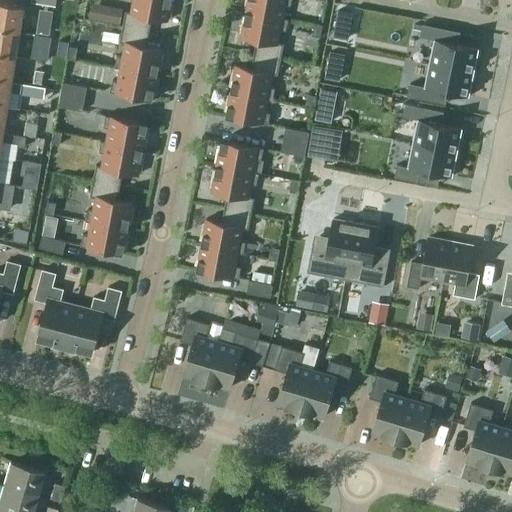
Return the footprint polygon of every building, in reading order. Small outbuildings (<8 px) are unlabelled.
[(169,21),(172,0),(134,0),(132,12),(127,11),(124,27),(150,32),(153,18),(169,21)] [(248,0),(247,11),(284,18),(287,5),(292,6),(293,0),(248,0)] [(0,27),(21,32),(26,6),(0,1),(0,27)] [(124,9),(109,6),(106,21),(121,24),(124,9)] [(289,19),(284,18),(247,11),(242,37),(257,40),(255,54),(282,59),(285,44),(279,43),(282,30),(287,31),(289,19)] [(323,25),(315,24),(313,36),(321,37),(323,25)] [(423,24),(421,36),(430,38),(433,26),(423,24)] [(0,27),(0,53),(17,57),(19,44),(26,45),(28,33),(21,32),(0,27)] [(148,46),(150,32),(124,27),(121,42),(126,43),(123,56),(118,55),(116,67),(121,68),(158,75),(163,49),(148,46)] [(36,35),(32,58),(48,60),(52,38),(36,35)] [(59,39),(57,57),(67,58),(69,41),(59,39)] [(480,48),(459,44),(435,39),(430,63),(475,72),(480,48)] [(78,48),(70,46),(68,58),(76,60),(78,48)] [(0,79),(13,81),(17,57),(0,53),(0,79)] [(279,75),(282,59),(255,54),(252,68),(236,65),(231,91),(269,99),(274,100),(276,88),(271,87),(273,74),(279,75)] [(470,97),(475,72),(430,63),(425,86),(425,87),(449,92),(470,97)] [(45,69),(37,68),(36,80),(43,82),(45,69)] [(154,100),(158,75),(121,68),(119,81),(113,80),(111,92),(154,100)] [(22,93),(23,83),(13,81),(0,79),(0,104),(8,106),(11,91),(22,93)] [(62,95),(85,99),(87,88),(64,84),(62,95)] [(411,84),(408,96),(418,98),(420,85),(411,84)] [(47,88),(35,86),(33,97),(37,97),(45,99),(47,88)] [(231,91),(227,116),(269,125),(271,113),(266,112),(269,99),(231,91)] [(317,96),(309,94),(307,106),(315,108),(317,96)] [(85,99),(62,95),(60,106),(83,111),(85,99)] [(0,130),(4,131),(8,106),(0,104),(0,130)] [(407,104),(404,116),(414,119),(416,106),(407,104)] [(332,123),(335,110),(318,107),(316,120),(332,123)] [(110,128),(107,141),(144,148),(149,124),(106,115),(104,127),(110,128)] [(418,120),(413,143),(458,152),(464,128),(442,124),(418,119),(418,120)] [(284,139),(308,144),(310,132),(286,128),(284,139)] [(27,135),(4,131),(0,130),(0,154),(2,143),(25,147),(27,135)] [(63,132),(55,131),(53,143),(60,144),(63,132)] [(308,144),(284,139),(282,151),(306,156),(308,144)] [(105,153),(102,166),(97,165),(94,181),(121,186),(124,172),(139,175),(144,148),(107,141),(102,140),(100,152),(105,153)] [(222,140),(217,165),(255,172),(257,159),(262,160),(265,148),(222,140)] [(398,165),(395,177),(419,182),(421,170),(441,174),(453,177),(458,152),(413,143),(408,167),(398,165)] [(26,183),(40,186),(46,161),(32,157),(26,183)] [(260,173),(255,172),(217,165),(212,191),(228,194),(225,208),(252,213),(255,198),(250,197),(252,184),(258,185),(260,173)] [(301,181),(293,179),(291,191),(299,193),(301,181)] [(118,200),(121,186),(94,181),(91,196),(96,197),(94,210),(89,209),(86,221),(92,222),(129,229),(134,203),(118,200)] [(0,208),(12,210),(16,185),(0,182),(0,208)] [(57,203),(49,202),(46,214),(54,215),(57,203)] [(249,229),(252,213),(225,208),(223,222),(207,219),(202,246),(239,253),(244,254),(247,242),(241,241),(244,228),(249,229)] [(317,243),(313,268),(325,271),(347,275),(349,263),(357,223),(335,219),(330,246),(317,243)] [(84,234),(82,246),(124,254),(129,229),(92,222),(89,235),(84,234)] [(349,263),(347,275),(368,279),(381,281),(386,256),(374,254),(379,228),(357,223),(349,263)] [(44,236),(41,247),(63,253),(66,242),(44,236)] [(444,281),(451,241),(429,237),(424,264),(412,262),(407,287),(420,289),(422,277),(444,281)] [(451,241),(444,281),(456,283),(454,295),(476,300),(480,275),(468,272),(473,246),(451,241)] [(202,246),(197,271),(240,279),(242,267),(237,266),(239,253),(202,246)] [(281,249),(272,247),(270,259),(278,261),(281,249)] [(0,296),(1,291),(14,294),(21,265),(7,261),(4,274),(0,272),(0,296)] [(66,346),(77,303),(62,299),(65,289),(53,286),(57,273),(43,270),(35,299),(47,302),(38,339),(66,346)] [(273,284),(249,280),(247,292),(271,297),(273,284)] [(511,280),(507,280),(502,305),(511,306),(511,280)] [(77,303),(66,346),(94,353),(103,317),(115,320),(123,290),(109,286),(106,299),(95,296),(92,307),(77,303)] [(319,296),(299,292),(297,304),(317,308),(319,296)] [(390,304),(373,301),(370,321),(386,324),(390,304)] [(264,323),(275,326),(279,312),(278,312),(268,309),(264,323)] [(280,310),(277,321),(289,325),(292,313),(280,310)] [(433,313),(420,311),(418,328),(431,330),(433,313)] [(207,382),(220,339),(208,335),(211,324),(189,317),(182,340),(193,343),(183,375),(207,382)] [(220,339),(207,382),(231,389),(240,358),(264,365),(271,342),(259,338),(261,329),(226,319),(220,339)] [(494,342),(511,330),(504,319),(487,331),(494,342)] [(481,324),(465,321),(462,337),(479,340),(481,324)] [(302,411),(315,368),(302,364),(305,353),(283,346),(276,370),(287,373),(278,404),(302,411)] [(511,373),(511,359),(503,357),(499,370),(511,373)] [(315,368),(302,411),(326,418),(335,387),(346,390),(353,367),(330,361),(327,371),(315,368)] [(468,378),(479,381),(483,369),(472,366),(468,378)] [(450,372),(445,387),(459,392),(464,377),(450,372)] [(396,439),(410,396),(396,392),(400,381),(378,374),(371,397),(382,401),(372,431),(396,439)] [(410,396),(396,439),(420,447),(430,416),(440,419),(448,396),(425,389),(422,400),(410,396)] [(491,467),(504,425),(491,421),(495,410),(472,403),(465,426),(476,430),(467,460),(491,467)] [(511,427),(504,425),(491,467),(511,473),(511,427)] [(3,485),(37,495),(44,471),(11,461),(3,485)] [(0,509),(10,511),(31,511),(37,495),(3,485),(0,496),(0,509)] [(132,511),(169,511),(171,508),(137,498),(132,511)]
